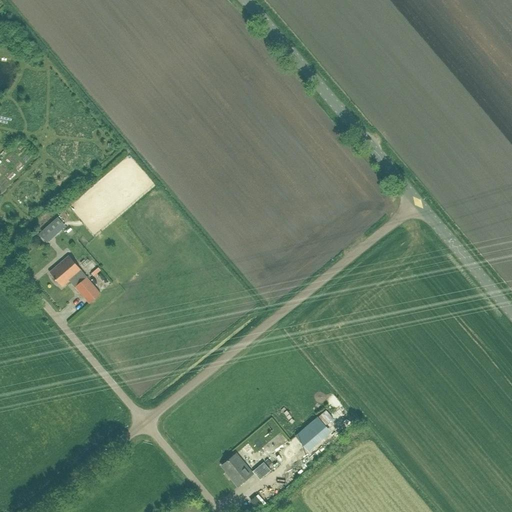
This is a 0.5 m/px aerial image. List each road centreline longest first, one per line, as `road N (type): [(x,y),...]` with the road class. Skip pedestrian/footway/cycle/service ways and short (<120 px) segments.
road 1 (unclassified): [(144,422),(419,205)]
road 2 (tertiary): [(419,205),(243,0)]
road 3 (unclassified): [(144,422),(0,251)]
road 4 (unclassified): [(31,511),(144,422)]
road 5 (tertiary): [(511,315),(419,205)]
